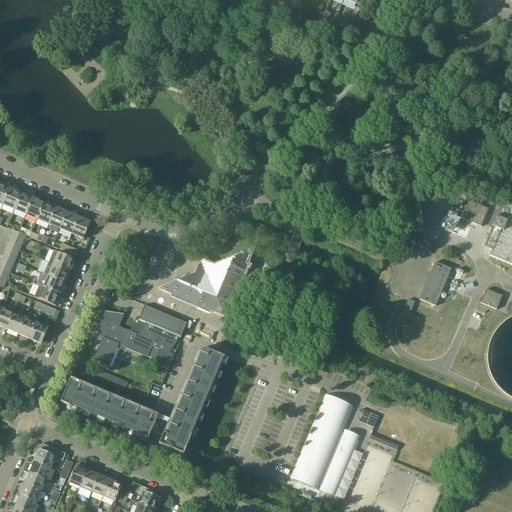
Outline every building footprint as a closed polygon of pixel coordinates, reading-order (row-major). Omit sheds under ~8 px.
[(323,20),(325,13),(320,11),(317,18),(323,20)] [(333,26),(345,31),(348,25),(335,20),(333,26)] [(0,204),(3,205),(10,189),(0,184),(0,204)] [(15,210),(22,194),(10,189),(3,205),(15,210)] [(33,198),(22,194),(15,210),(26,215),(33,198)] [(26,215),(37,220),(45,203),(33,198),(26,215)] [(460,219),(480,227),(488,210),(468,201),(460,219)] [(37,220),(49,225),(56,208),(45,203),(37,220)] [(486,246),(492,249),(489,256),(511,265),(511,210),(497,204),(494,211),(500,213),(486,246)] [(49,225),(61,230),(68,213),(56,208),(49,225)] [(61,230),(72,235),(79,218),(68,213),(61,230)] [(84,240),(91,223),(79,218),(72,235),(84,240)] [(12,237),(23,242),(26,236),(14,231),(12,237)] [(36,241),(42,243),(44,236),(39,234),(36,241)] [(23,242),(12,237),(9,242),(21,247),(23,242)] [(21,247),(9,242),(7,248),(19,253),(21,247)] [(59,250),(65,252),(68,246),(62,243),(59,250)] [(65,252),(77,257),(79,250),(68,246),(65,252)] [(19,253),(7,248),(4,254),(3,253),(2,257),(15,262),(16,259),(19,253)] [(75,260),(59,253),(54,251),(49,263),(70,272),(75,260)] [(215,267),(201,262),(196,275),(159,290),(224,318),(252,252),(215,267)] [(0,263),(0,266),(11,271),(13,265),(14,265),(15,262),(2,257),(1,260),(0,263)] [(436,307),(451,269),(435,262),(420,300),(436,307)] [(49,263),(44,274),(44,275),(65,284),(70,272),(49,263)] [(11,271),(0,266),(0,273),(9,277),(11,271)] [(9,277),(0,273),(0,279),(6,283),(9,277)] [(60,295),(65,284),(44,275),(44,274),(41,273),(36,285),(39,286),(60,295)] [(275,288),(270,275),(264,278),(267,283),(261,286),(263,293),(275,288)] [(382,298),(393,303),(400,289),(389,284),(382,298)] [(34,298),(55,307),(60,295),(39,286),(34,298)] [(502,296),(486,290),(480,303),(496,310),(502,296)] [(21,296),(18,303),(23,305),(26,298),(21,296)] [(414,302),(408,300),(402,313),(409,315),(414,302)] [(34,309),(38,311),(41,312),(44,305),(37,302),(34,309)] [(53,317),(56,310),(44,305),(41,312),(53,317)] [(101,337),(104,338),(94,361),(110,367),(119,346),(148,358),(154,360),(153,363),(168,370),(176,352),(170,349),(176,337),(181,339),(187,324),(145,306),(139,321),(141,321),(139,325),(136,324),(133,332),(119,327),(124,315),(125,315),(102,311),(102,312),(103,312),(100,331),(102,332),(101,337)] [(0,326),(7,330),(13,313),(2,309),(2,308),(0,312),(0,326)] [(18,334),(25,318),(13,313),(7,330),(18,334)] [(37,323),(39,318),(34,316),(32,321),(25,318),(18,334),(29,339),(36,323),(37,323)] [(48,328),(37,323),(36,323),(29,339),(42,344),(48,328)] [(205,324),(200,337),(222,347),(228,333),(205,324)] [(209,352),(173,438),(164,434),(159,445),(183,456),(191,437),(190,436),(192,431),(194,432),(197,422),(196,422),(198,417),(200,417),(204,408),(202,407),(204,402),(206,403),(210,393),(208,393),(210,388),(212,388),(216,379),(214,379),(217,373),(218,374),(222,365),(220,364),(223,359),(224,360),(224,358),(209,352)] [(103,383),(106,374),(98,371),(95,379),(103,383)] [(148,440),(157,418),(69,381),(60,403),(61,403),(70,407),(70,406),(75,408),(75,409),(84,413),(84,412),(90,414),(89,415),(98,419),(99,418),(104,420),(103,421),(113,425),(113,424),(118,426),(118,427),(127,431),(128,430),(133,432),(132,433),(141,437),(142,436),(147,438),(147,439),(148,440)] [(290,479),(293,481),(318,491),(320,486),(335,493),(349,460),(351,461),(359,442),(341,434),(353,407),(325,395),(290,479)] [(358,421),(373,428),(378,417),(363,410),(358,421)] [(65,454),(41,444),(34,461),(51,468),(55,458),(63,461),(65,454)] [(46,480),(51,468),(34,461),(29,473),(46,480)] [(66,461),(61,472),(68,475),(73,464),(66,461)] [(75,466),(68,483),(80,488),(87,471),(75,466)] [(80,488),(91,492),(98,475),(87,471),(80,488)] [(59,478),(66,481),(68,475),(61,472),(59,478)] [(29,473),(24,485),(41,492),(46,480),(29,473)] [(91,492),(102,497),(110,480),(98,475),(91,492)] [(115,502),(122,485),(110,480),(102,497),(115,502)] [(132,487),(126,484),(121,496),(127,499),(131,491),(132,487)] [(37,503),(41,492),(24,485),(20,496),(37,503)] [(139,504),(155,510),(160,498),(144,492),(139,503),(139,504)] [(26,511),(32,511),(37,503),(20,496),(15,507),(26,511)] [(124,505),(127,499),(121,496),(118,503),(124,505)] [(137,508),(135,511),(154,511),(155,510),(139,504),(139,503),(133,501),(131,505),(137,508)]
